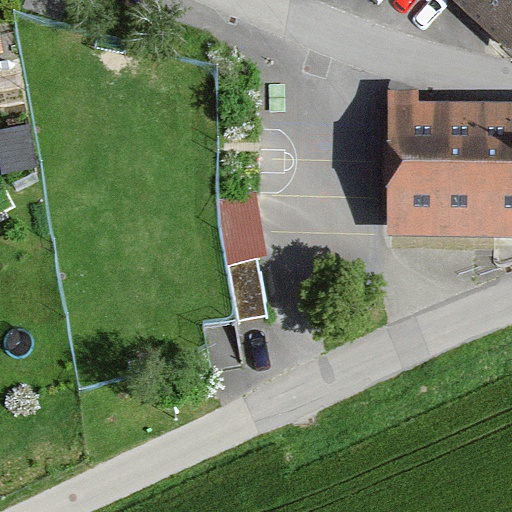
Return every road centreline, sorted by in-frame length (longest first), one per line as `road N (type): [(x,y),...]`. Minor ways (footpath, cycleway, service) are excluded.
road 1 (unclassified): [(511,301),(40,511)]
road 2 (unclassified): [(511,71),(428,54),(256,0)]
